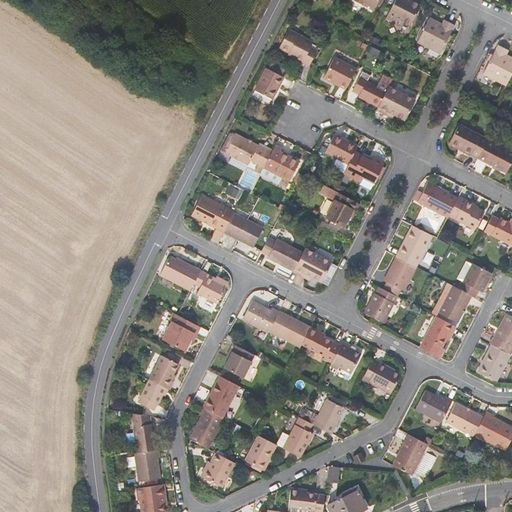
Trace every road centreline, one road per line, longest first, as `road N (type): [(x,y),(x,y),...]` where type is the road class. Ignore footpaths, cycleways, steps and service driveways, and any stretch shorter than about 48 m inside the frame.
road 1 (residential): [(419,364),(379,430),(220,507),(196,510),(185,496),(173,419),(246,274)]
road 2 (tertiary): [(160,230),(96,387),(91,421),(100,511)]
road 3 (tertiary): [(280,0),(160,230)]
road 4 (residential): [(417,152),(335,316)]
road 5 (residential): [(487,13),(417,152)]
